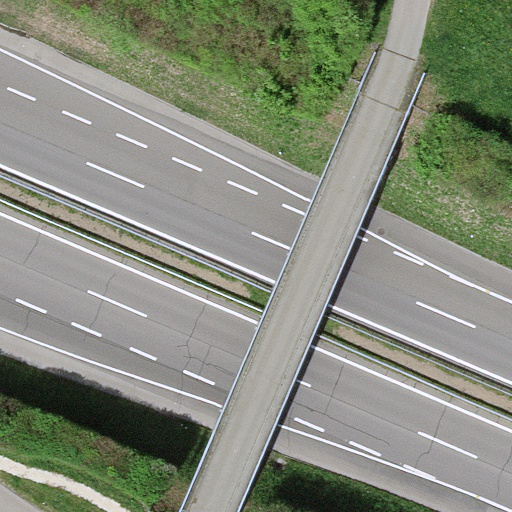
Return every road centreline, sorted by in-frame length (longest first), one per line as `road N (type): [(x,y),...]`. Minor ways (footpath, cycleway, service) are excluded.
road 1 (motorway): [(511,344),(0,126)]
road 2 (motorway): [(0,255),(511,472)]
